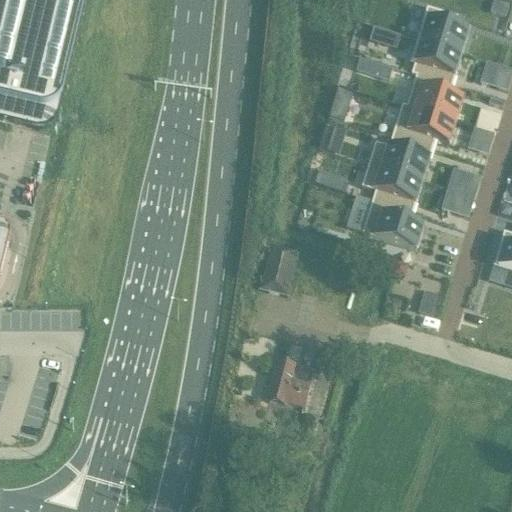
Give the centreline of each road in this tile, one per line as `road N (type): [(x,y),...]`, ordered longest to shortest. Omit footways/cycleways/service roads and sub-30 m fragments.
road 1 (primary): [(196,0),(149,290),(93,511)]
road 2 (primary): [(166,511),(208,298),(239,0)]
road 3 (residential): [(441,349),(511,125)]
